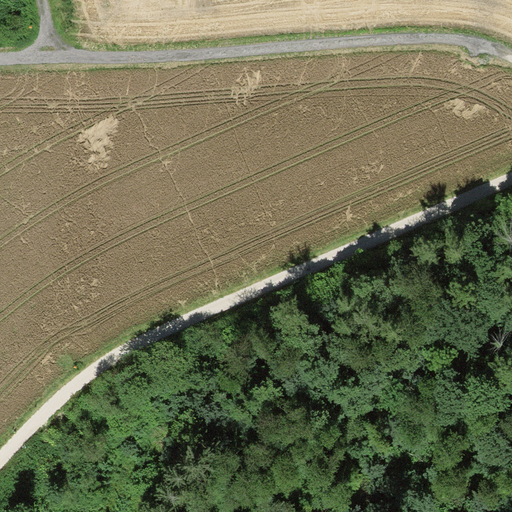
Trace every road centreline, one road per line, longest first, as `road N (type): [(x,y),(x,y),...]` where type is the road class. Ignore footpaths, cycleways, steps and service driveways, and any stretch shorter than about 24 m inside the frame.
road 1 (track): [(0,458),(35,419),(162,329),(511,178)]
road 2 (unknown): [(54,56),(424,38),(511,57)]
